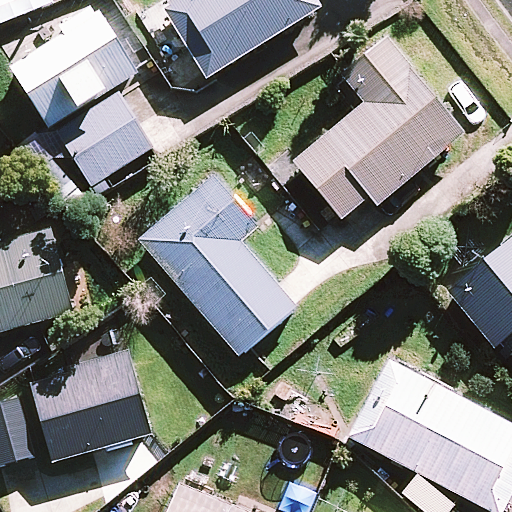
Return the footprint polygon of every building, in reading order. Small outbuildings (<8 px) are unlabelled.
[(187,0),(161,16),(205,87),(215,81),(321,16),(311,0),(187,0)] [(9,75),(49,137),(136,80),(129,70),(91,12),(58,34),(62,40),(9,75)] [(368,204),(376,214),(463,142),(410,80),(414,77),(386,44),(378,50),(338,83),(362,111),(291,170),(295,175),(339,228),(368,204)] [(91,191),(153,152),(118,98),(57,136),(91,191)] [(136,246),(238,363),(296,313),(240,247),(256,233),(212,181),(136,246)] [(0,339),(72,320),(48,234),(0,247),(0,339)] [(511,245),(445,299),(490,355),(500,347),(511,362),(511,245)] [(29,393),(51,471),(150,443),(126,357),(65,374),(67,382),(29,393)] [(346,443),(476,511),(502,511),(511,493),(511,431),(387,366),(346,443)] [(0,407),(0,472),(35,463),(19,402),(0,407)] [(232,511),(178,490),(168,511),(232,511)]
